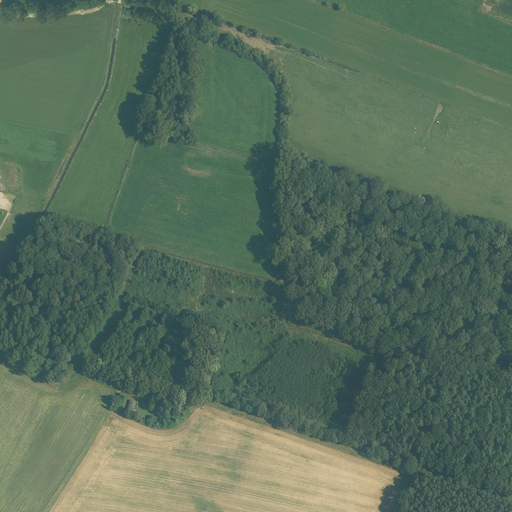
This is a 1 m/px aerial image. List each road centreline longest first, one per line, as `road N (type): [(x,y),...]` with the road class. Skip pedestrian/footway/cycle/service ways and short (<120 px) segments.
road 1 (track): [(419,465),(210,392)]
road 2 (track): [(43,511),(122,383)]
road 3 (track): [(397,511),(419,465),(511,495)]
road 4 (track): [(0,14),(125,2)]
